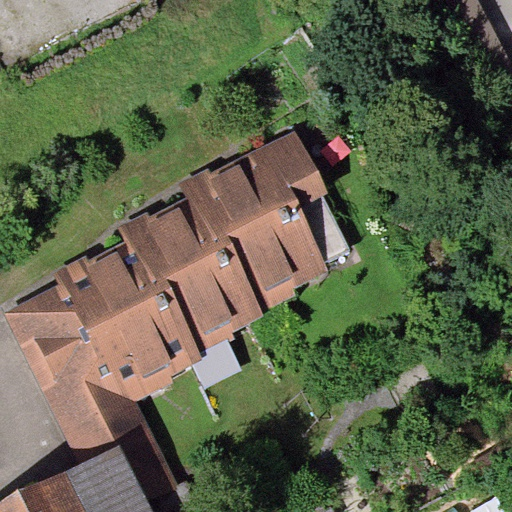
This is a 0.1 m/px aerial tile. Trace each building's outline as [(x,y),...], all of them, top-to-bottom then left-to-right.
[(508,65),(476,0),(448,0),(485,76),(508,65)] [(237,198),(286,305),(310,294),(305,283),(338,268),(288,160),(231,186),(237,198)] [(196,238),(238,327),(286,305),(237,198),(210,211),(201,191),(180,201),(196,238)] [(133,276),(176,370),(243,340),(238,327),(196,238),(152,258),(141,234),(119,245),(133,276)] [(107,480),(121,511),(145,511),(166,503),(123,410),(182,383),(176,370),(133,276),(87,298),(79,280),(56,290),(65,308),(9,333),(82,492),(107,480)] [(82,492),(37,511),(121,511),(107,480),(82,492)]
